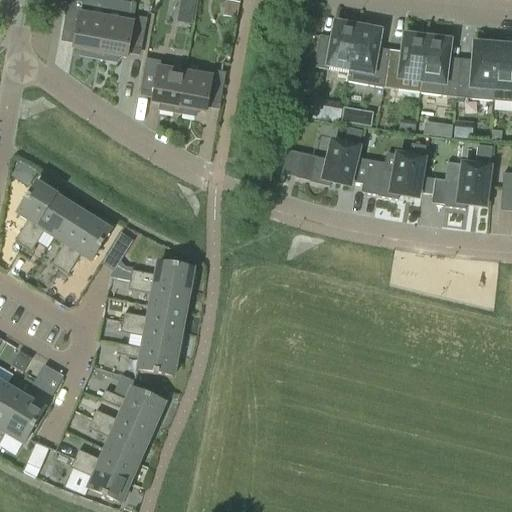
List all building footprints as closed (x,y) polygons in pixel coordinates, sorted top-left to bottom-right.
[(80,58),(98,61),(109,1),(108,1),(107,4),(91,1),(91,0),(67,0),(64,22),(77,24),(72,51),(81,52),(80,58)] [(183,0),(185,23),(202,22),(200,0),(183,0)] [(109,1),(98,61),(116,64),(117,58),(126,60),(128,50),(141,53),(146,21),(133,18),(136,6),(109,1)] [(346,84),(347,84),(357,31),(335,27),(332,41),(319,38),(313,70),(328,73),(328,69),(348,72),(346,84)] [(347,84),(382,91),(388,53),(376,51),(379,35),(357,31),(347,84)] [(382,91),(419,96),(426,42),(404,39),(402,55),(388,53),(382,91)] [(419,96),(455,100),(457,85),(444,84),(449,44),(426,42),(419,96)] [(455,100),(492,104),(496,49),(474,47),(471,87),(457,85),(455,100)] [(511,50),(496,49),(492,104),(511,105),(511,50)] [(159,112),(177,115),(184,77),(169,74),(167,66),(168,65),(145,61),(140,93),(153,95),(151,105),(160,106),(159,112)] [(184,77),(177,115),(195,119),(196,113),(205,114),(206,105),(219,107),(225,75),(203,71),(203,72),(198,79),(184,77)] [(312,101),(308,121),(338,126),(342,106),(312,101)] [(295,181),(310,184),(309,185),(329,190),(331,184),(349,189),(358,152),(357,151),(361,134),(347,130),(342,148),(332,145),(328,163),(315,160),(300,156),(295,180),(295,181)] [(369,165),(363,196),(377,199),(397,203),(398,197),(416,201),(425,149),(411,147),(408,160),(397,158),(394,176),(383,174),(384,167),(369,165)] [(460,186),(448,184),(445,208),(445,210),(465,213),(466,207),(484,210),(489,172),(492,150),(477,148),(474,169),(463,168),(460,186)] [(511,185),(511,176),(502,176),(501,192),(511,193),(511,185)] [(424,180),(422,196),(432,197),(434,182),(424,180)] [(12,243),(21,248),(55,194),(35,182),(14,216),(25,223),(12,243)] [(41,233),(52,239),(73,205),(55,194),(21,248),(29,253),(41,233)] [(49,266),(58,271),(91,216),(73,205),(52,239),(62,245),(49,266)] [(91,216),(58,271),(66,277),(79,256),(90,263),(111,228),(91,216)] [(125,253),(113,246),(100,265),(113,273),(119,264),(125,253)] [(131,274),(129,283),(193,295),(197,273),(157,266),(155,279),(131,274)] [(151,298),(149,308),(189,316),(193,295),(129,283),(127,294),(151,298)] [(123,317),(122,325),(185,337),(189,316),(149,308),(147,321),(123,317)] [(144,338),(142,350),(141,351),(181,358),(185,337),(122,325),(120,334),(144,338)] [(141,351),(142,350),(118,345),(116,355),(140,360),(137,372),(177,379),(181,358),(141,351)] [(11,368),(23,375),(31,362),(19,355),(11,368)] [(56,376),(48,390),(54,393),(62,380),(56,376)] [(0,400),(0,433),(4,436),(25,401),(6,390),(0,400)] [(100,402),(122,412),(122,411),(159,428),(168,408),(131,391),(126,403),(104,393),(100,402)] [(25,401),(4,436),(24,447),(44,412),(25,401)] [(95,413),(92,421),(151,447),(159,428),(122,411),(122,412),(117,423),(95,413)] [(110,440),(105,451),(142,467),(151,447),(92,421),(88,430),(110,440)] [(78,452),(74,460),(133,487),(142,467),(105,451),(100,461),(78,452)] [(133,487),(74,460),(70,469),(92,478),(87,490),(124,507),(133,487)] [(39,471),(26,465),(22,474),(35,480),(39,471)]
